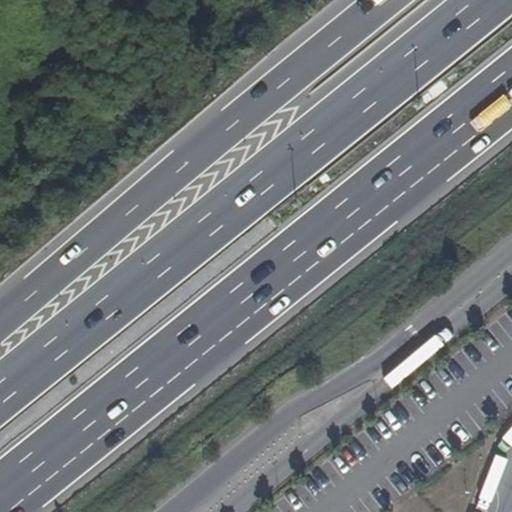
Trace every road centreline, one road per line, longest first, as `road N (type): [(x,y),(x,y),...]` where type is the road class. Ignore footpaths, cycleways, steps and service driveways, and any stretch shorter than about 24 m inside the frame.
road 1 (motorway): [(0,498),(511,86)]
road 2 (motorway): [(493,0),(0,387)]
road 3 (motorway): [(381,0),(0,321)]
road 4 (unclassified): [(384,370),(286,415),(167,511)]
road 5 (unclassified): [(232,511),(369,398),(384,370)]
road 6 (unclassified): [(384,370),(511,264)]
